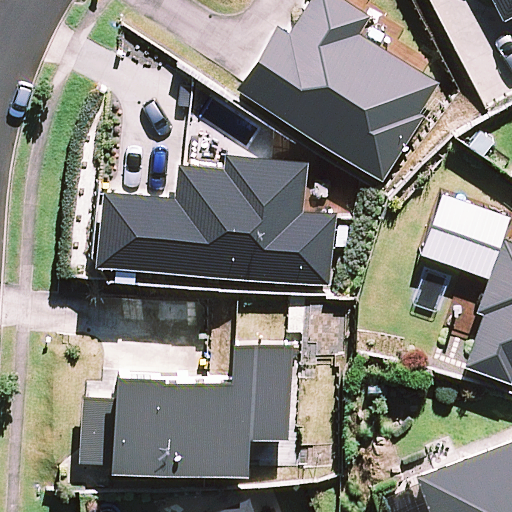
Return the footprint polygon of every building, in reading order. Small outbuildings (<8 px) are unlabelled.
[(368,19),(335,0),(314,0),(291,39),(279,31),(245,87),(382,169),(433,84),(357,37),(368,19)] [(511,0),(492,0),(501,17),(511,11),(511,0)] [(301,163),(229,160),(228,174),(181,172),(179,204),(104,201),(101,266),(227,271),(272,273),(272,278),(328,280),(331,214),(299,213),(301,163)] [(511,238),(501,235),(476,306),(481,308),(462,362),(507,378),(511,367),(511,238)] [(111,362),(106,459),(243,467),(245,433),(285,436),(290,339),(228,335),(225,372),(158,369),(158,364),(111,362)] [(511,511),(511,434),(413,471),(427,511),(511,511)] [(253,511),(248,496),(202,511),(253,511)]
